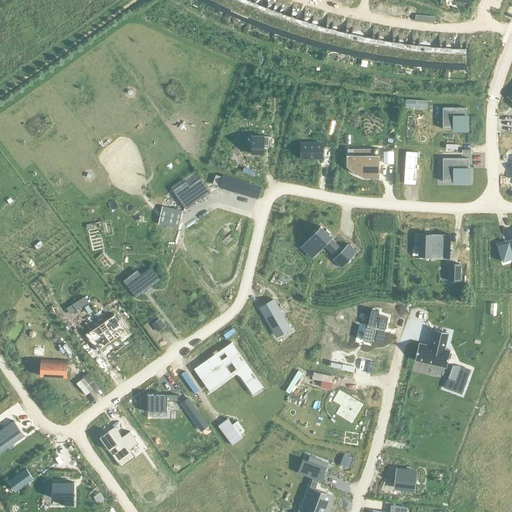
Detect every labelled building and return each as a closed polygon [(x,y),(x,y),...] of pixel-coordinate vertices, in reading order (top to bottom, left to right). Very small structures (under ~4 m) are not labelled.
[(207,0),(208,0),(211,2),(214,3),(218,5),(221,6),(224,8),(227,9),(230,11),(235,0),(207,0)] [(235,0),(230,11),(233,12),(237,14),(240,15),(243,16),(246,18),(249,19),(256,3),(253,2),(250,0),(248,0),(235,0)] [(256,3),(249,19),(253,21),(256,22),(259,23),(262,24),(266,26),(269,27),(272,28),(275,29),(281,13),(278,12),(275,11),(272,9),(269,8),(266,7),(262,6),(259,4),(256,3)] [(281,13),(275,29),(279,31),(282,32),(285,33),(289,34),(294,17),(291,16),(288,15),(285,14),(281,13)] [(294,17),(289,34),(292,35),(295,36),(299,37),(302,38),(305,39),(309,40),(314,24),(310,23),(307,22),(304,21),(301,20),(297,19),(294,17)] [(314,24),(309,40),(312,41),(315,42),(319,43),(322,44),(325,45),(329,46),(333,29),(330,28),(327,27),(323,27),(320,26),(317,25),(314,24)] [(333,29),(329,46),(332,47),(336,48),(339,49),(342,49),(346,50),(349,51),(353,52),(356,53),(360,36),(356,35),(353,34),(350,33),(346,33),(343,32),(340,31),(337,30),(333,29)] [(360,36),(356,53),(359,53),(363,54),(366,55),(370,55),(373,56),(377,57),(380,39),(376,39),(373,38),(370,38),(366,37),(363,36),(360,36)] [(380,39),(377,57),(380,57),(384,58),(387,58),(390,59),(394,59),(397,60),(400,43),(396,42),(393,42),(390,41),(386,41),(383,40),(380,39)] [(400,43),(397,60),(401,60),(404,61),(408,61),(411,62),(415,62),(418,63),(422,63),(425,63),(427,46),(423,46),(420,45),(417,45),(413,45),(410,44),(407,44),(403,43),(400,43)] [(427,46),(425,63),(429,64),(432,64),(436,64),(439,65),(443,65),(446,65),(447,48),(444,47),(440,47),(437,47),(434,47),(430,46),(427,46)] [(447,48),(446,65),(450,65),(453,65),(457,66),(460,66),(464,66),(467,66),(468,49),(464,49),(461,48),(458,48),(454,48),(451,48),(447,48)] [(428,101),(406,100),(406,108),(427,109),(428,101)] [(443,108),(443,129),(453,129),(453,131),(468,131),(468,116),(466,116),(466,108),(443,108)] [(269,136),(252,136),(252,154),(264,154),(265,145),(269,145),(269,136)] [(323,143),(301,143),(301,159),(323,159),(323,143)] [(378,149),(348,149),(348,165),(354,165),(354,171),(366,171),(366,177),(378,177),(378,149)] [(393,163),(394,151),(385,151),(385,163),(393,163)] [(469,158),(443,158),(443,181),(453,181),(453,183),(471,183),(471,168),(469,168),(469,158)] [(194,171),(169,189),(179,202),(203,184),(194,171)] [(223,176),(220,188),(257,199),(261,187),(223,176)] [(162,207),(159,225),(178,229),(182,211),(162,207)] [(321,226),(304,244),(315,255),(332,237),(329,234),(330,233),(326,229),(325,230),(321,226)] [(419,235),(419,246),(425,246),(424,256),(449,257),(449,258),(450,258),(451,235),(450,235),(450,236),(419,235)] [(508,242),(498,245),(503,262),(503,260),(511,257),(511,248),(510,245),(509,246),(508,242)] [(349,243),(334,259),(342,267),(357,251),(349,243)] [(450,264),(449,280),(459,281),(460,264),(450,264)] [(151,267),(127,285),(137,298),(161,279),(151,267)] [(274,299),(260,307),(276,335),(290,327),(274,299)] [(365,327),(362,340),(372,342),(372,340),(385,343),(388,332),(385,331),(388,317),(378,315),(379,311),(371,309),(367,327),(365,327)] [(113,314),(85,335),(97,351),(125,330),(113,314)] [(157,318),(151,323),(156,330),(163,325),(157,318)] [(419,343),(415,360),(447,367),(451,350),(445,349),(448,333),(434,329),(431,346),(419,343)] [(196,368),(194,369),(196,371),(197,370),(203,379),(208,376),(214,385),(231,373),(226,366),(232,362),(254,393),(263,387),(232,344),(233,344),(232,342),(231,343),(232,344),(223,350),(228,356),(222,360),(219,356),(212,361),(210,359),(196,369),(196,368)] [(40,374),(40,376),(68,377),(68,376),(67,376),(67,362),(68,362),(69,361),(41,359),(40,360),(41,360),(41,374),(40,374)] [(449,377),(445,388),(461,394),(470,369),(461,366),(456,380),(449,377)] [(314,372),(312,379),(332,383),(334,376),(314,372)] [(347,394),(335,414),(352,424),(364,404),(347,394)] [(148,400),(142,400),(142,411),(165,411),(167,411),(167,401),(178,401),(178,395),(154,395),(148,395),(148,400)] [(14,421),(0,430),(0,453),(24,436),(24,435),(23,436),(13,422),(14,421)] [(109,432),(101,438),(110,451),(115,447),(118,451),(112,455),(118,463),(133,452),(131,449),(139,443),(130,431),(122,437),(115,427),(108,431),(109,432)] [(309,508),(306,511),(327,511),(333,496),(326,493),(327,493),(318,489),(321,481),(323,481),(329,464),(313,458),(310,466),(304,464),(301,473),(315,478),(312,487),(309,486),(302,505),(309,508)] [(26,469),(9,481),(16,491),(34,479),(26,469)] [(394,487),(393,487),(406,489),(407,488),(406,488),(409,470),(396,469),(397,470),(394,487)] [(74,482),(52,482),(52,498),(65,498),(65,506),(74,506),(74,482)]
